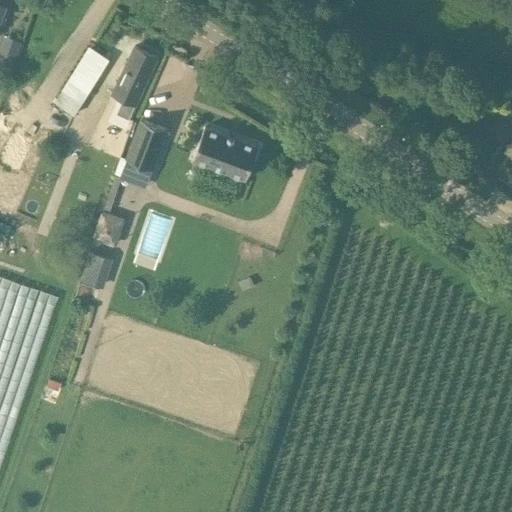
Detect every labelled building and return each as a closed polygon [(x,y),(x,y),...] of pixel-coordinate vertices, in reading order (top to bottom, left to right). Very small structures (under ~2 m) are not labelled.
[(0,0),(0,24),(9,0),(0,0)] [(134,45),(113,93),(122,97),(116,112),(129,118),(136,104),(137,104),(158,57),(134,45)] [(91,46),(68,81),(87,92),(109,58),(91,46)] [(126,158),(154,169),(169,130),(141,119),(126,158)] [(194,158),(247,178),(259,145),(242,139),(242,138),(224,132),(223,132),(206,125),(194,158)] [(0,189),(9,194),(29,150),(7,140),(0,154),(0,189)] [(0,235),(5,237),(9,222),(0,219),(0,235)] [(100,288),(113,259),(92,249),(78,277),(100,288)]
